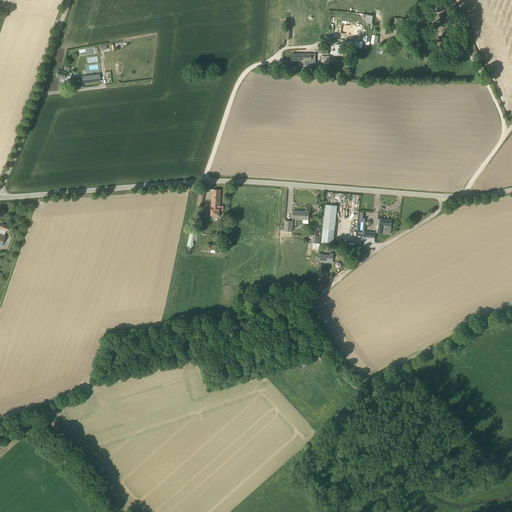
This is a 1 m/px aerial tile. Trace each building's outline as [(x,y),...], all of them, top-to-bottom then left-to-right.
[(433,5),(437,14),(446,9),(442,0),(433,5)] [(420,16),(428,22),(434,14),(426,8),(420,16)] [(365,14),(364,18),(369,23),(372,24),(373,16),(365,14)] [(405,24),(406,19),(394,18),(394,20),(391,20),(391,26),(397,27),(397,25),(403,26),(404,23),(405,24)] [(340,33),(354,35),(354,26),(341,25),(340,33)] [(400,36),(398,45),(407,46),(409,38),(400,36)] [(436,47),(436,52),(445,52),(445,42),(439,42),(440,47),(436,47)] [(331,50),(331,53),(336,53),(336,50),(339,50),(339,44),(334,44),(334,50),(331,50)] [(408,52),(422,52),(422,44),(416,44),(416,47),(408,47),(408,52)] [(315,69),(315,64),(315,54),(292,54),(292,60),(305,61),(305,69),(315,69)] [(66,72),(58,70),(57,74),(56,77),(60,78),(59,81),(68,84),(70,77),(65,75),(66,72)] [(99,74),(81,76),(82,84),(100,81),(99,74)] [(202,206),(204,194),(205,189),(201,188),(197,205),(202,206)] [(221,190),(213,190),(213,189),(212,189),(211,216),(219,217),(219,211),(223,211),(223,206),(220,206),(221,190)] [(323,229),(329,229),(334,230),(337,205),(325,204),(323,229)] [(308,224),(308,220),(309,212),(293,211),(293,218),(303,219),(303,223),(308,224)] [(392,223),(391,223),(392,220),(384,219),(378,218),(376,233),(383,233),(383,230),(391,231),(391,226),(391,223),(392,223)] [(292,232),(293,221),(285,220),(284,231),(292,232)] [(187,245),(191,247),(193,247),(194,243),(193,243),(195,231),(190,230),(187,245)] [(374,243),(375,233),(364,232),(363,242),(374,243)] [(321,275),(324,280),(330,277),(327,272),(321,275)]
